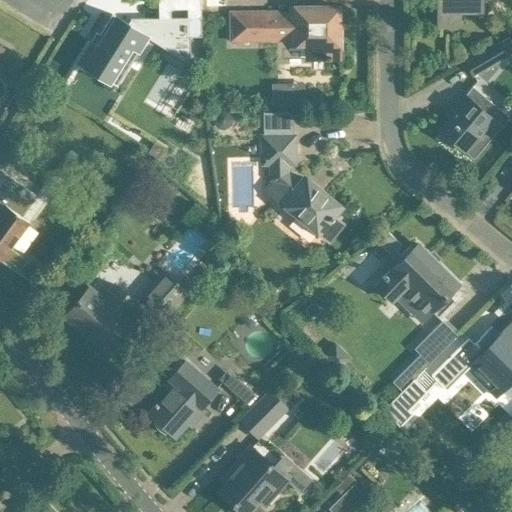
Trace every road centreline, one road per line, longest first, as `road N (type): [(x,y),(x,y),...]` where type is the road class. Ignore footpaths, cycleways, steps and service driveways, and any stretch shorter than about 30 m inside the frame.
road 1 (residential): [(511,258),(395,153),(388,0)]
road 2 (residential): [(77,435),(0,336)]
